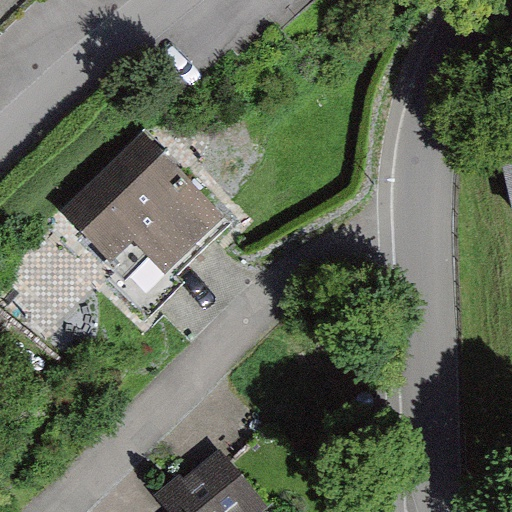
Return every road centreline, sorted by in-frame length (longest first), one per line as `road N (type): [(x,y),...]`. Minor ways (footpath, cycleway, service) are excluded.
road 1 (unclassified): [(441,511),(423,242),(426,156),(446,77),(472,29),(500,0)]
road 2 (residential): [(167,0),(0,144)]
